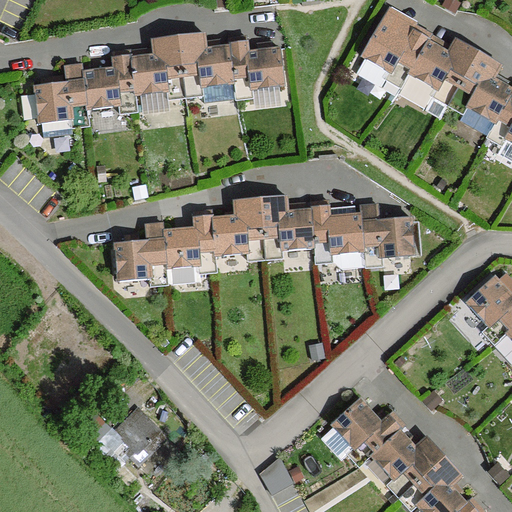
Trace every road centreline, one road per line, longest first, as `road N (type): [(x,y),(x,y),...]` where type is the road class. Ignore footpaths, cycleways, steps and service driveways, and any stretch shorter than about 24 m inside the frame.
road 1 (residential): [(245,463),(0,207)]
road 2 (residential): [(511,245),(486,245),(245,463)]
